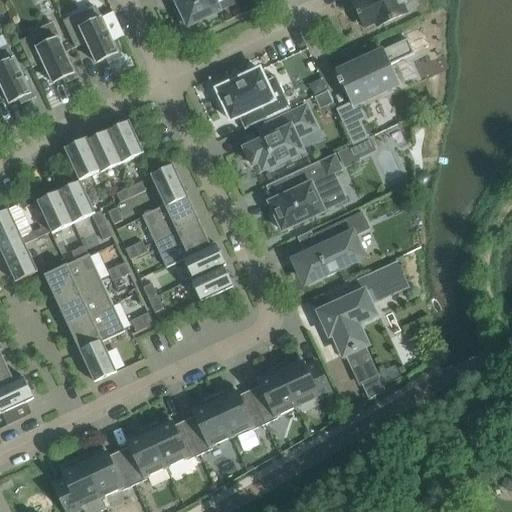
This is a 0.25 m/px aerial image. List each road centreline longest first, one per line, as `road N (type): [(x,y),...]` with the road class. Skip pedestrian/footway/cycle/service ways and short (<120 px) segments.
road 1 (residential): [(164,87),(276,333),(0,463)]
road 2 (residential): [(164,87),(0,163)]
road 3 (residential): [(323,8),(164,87)]
